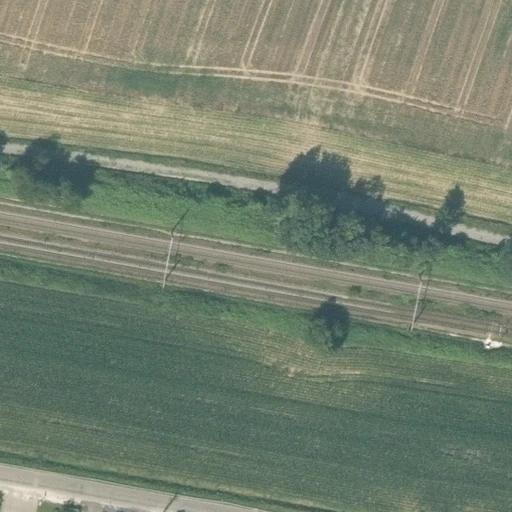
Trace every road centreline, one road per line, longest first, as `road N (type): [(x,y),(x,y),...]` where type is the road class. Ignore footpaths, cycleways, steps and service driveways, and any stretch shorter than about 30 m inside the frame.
road 1 (track): [(511,242),(246,182),(0,145)]
road 2 (tertiary): [(0,476),(202,511)]
